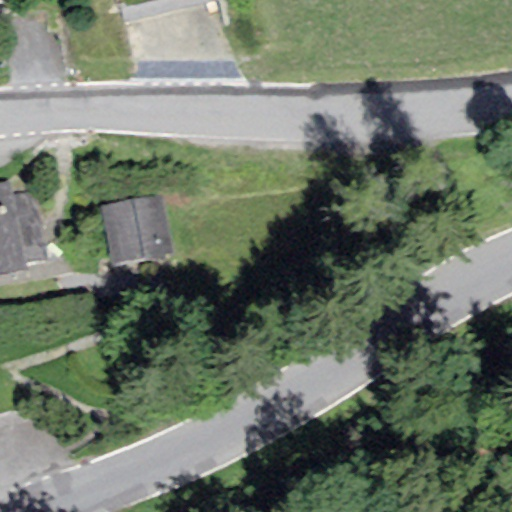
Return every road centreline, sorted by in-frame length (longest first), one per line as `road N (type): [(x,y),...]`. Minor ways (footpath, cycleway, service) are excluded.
road 1 (tertiary): [(511,258),(234,430),(14,511)]
road 2 (tertiary): [(511,96),(410,107),(0,115)]
